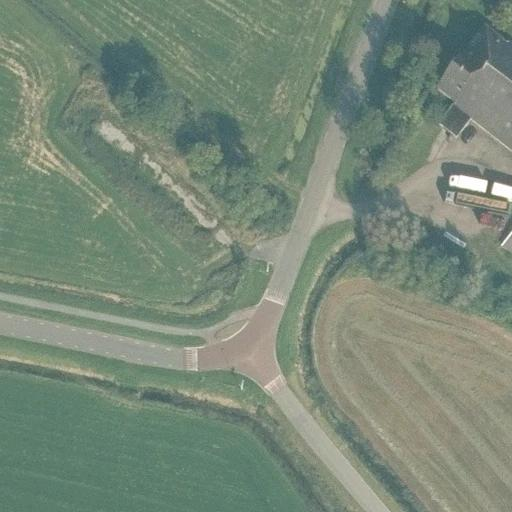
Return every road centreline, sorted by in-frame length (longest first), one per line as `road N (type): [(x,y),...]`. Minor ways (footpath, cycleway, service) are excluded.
road 1 (tertiary): [(250,352),(386,0)]
road 2 (tertiary): [(0,324),(182,359),(250,352)]
road 3 (tertiary): [(376,511),(250,352)]
